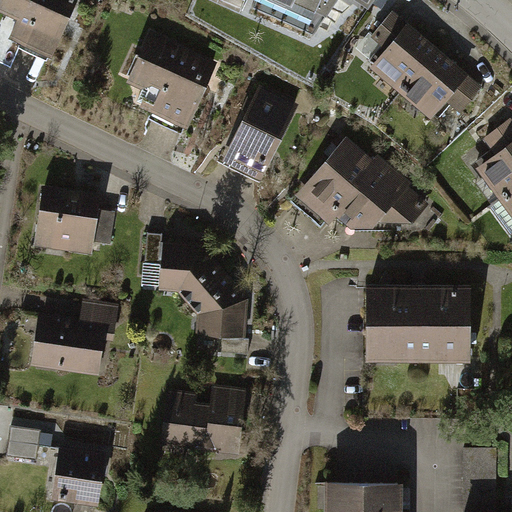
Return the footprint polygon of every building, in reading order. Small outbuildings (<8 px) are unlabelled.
[(83,0),(5,0),(3,5),(23,14),(13,35),(58,55),(83,0)] [(272,0),(315,19),(323,0),(331,0),(334,1),(334,0),(272,0)] [(405,88),(442,45),(402,10),(379,37),(389,46),(375,62),(405,88)] [(223,60),(152,31),(131,80),(152,89),(143,112),(193,133),(223,60)] [(442,45),(405,88),(437,116),(453,98),(466,110),(488,85),(442,45)] [(303,103),(265,85),(227,162),(265,180),(303,103)] [(511,197),(511,120),(489,137),(499,151),(481,164),(508,201),(511,197)] [(381,165),(353,139),(302,195),(330,220),(344,205),(381,165)] [(371,230),(381,218),(403,238),(432,206),(424,199),(428,195),(414,182),(387,158),(381,165),(344,205),(371,230)] [(104,193),(46,184),(37,244),(96,253),(98,240),(115,243),(120,212),(102,209),(104,193)] [(187,289),(193,298),(228,267),(206,241),(168,239),(165,288),(187,289)] [(253,296),(228,267),(193,298),(202,308),(200,330),(251,331),(253,296)] [(469,287),(370,287),(370,356),(469,357),(469,287)] [(119,339),(123,302),(85,299),(84,313),(41,310),(36,366),(103,372),(106,337),(119,339)] [(199,390),(170,386),(164,441),(242,451),(250,386),(217,382),(214,402),(198,400),(199,390)] [(55,432),(14,427),(10,456),(39,460),(41,444),(54,446),(55,432)] [(109,448),(67,442),(59,498),(102,504),(109,448)] [(497,447),(465,447),(464,511),(463,511),(496,511),(497,511),(497,447)] [(398,511),(398,482),(330,482),(329,511),(398,511)]
